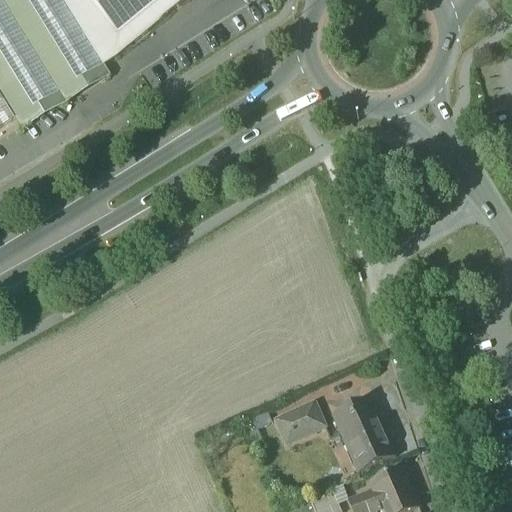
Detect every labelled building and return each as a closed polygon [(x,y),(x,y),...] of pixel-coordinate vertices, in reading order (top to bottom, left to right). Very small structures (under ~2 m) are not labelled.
[(0,0),(0,131),(115,61),(64,0),(0,0)] [(64,0),(115,61),(189,0),(64,0)] [(372,406),(335,422),(350,454),(351,453),(361,475),(359,476),(360,477),(396,461),(396,459),(394,460),(384,438),(386,438),(372,406)] [(315,407),(277,425),(288,448),(326,431),(315,407)] [(251,436),(272,426),(267,416),(246,425),(251,436)] [(419,511),(402,473),(372,487),(375,495),(348,505),(351,511),(419,511)] [(340,511),(334,497),(311,507),(313,511),(340,511)]
